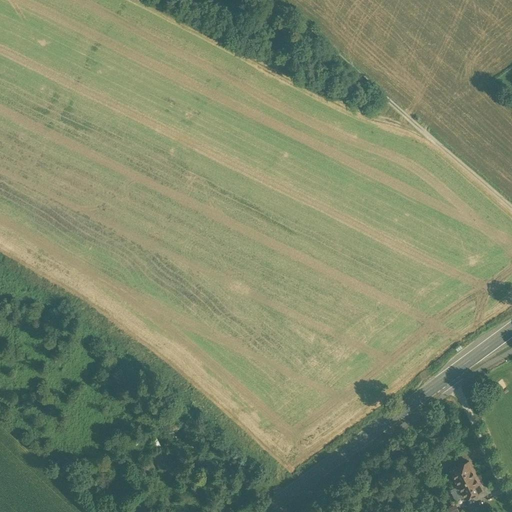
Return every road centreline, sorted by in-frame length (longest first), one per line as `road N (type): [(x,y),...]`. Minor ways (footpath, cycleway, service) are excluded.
road 1 (unclassified): [(272,0),(511,207)]
road 2 (track): [(158,0),(369,112),(420,128)]
road 3 (secondary): [(449,375),(264,511)]
road 4 (residential): [(449,375),(511,497)]
